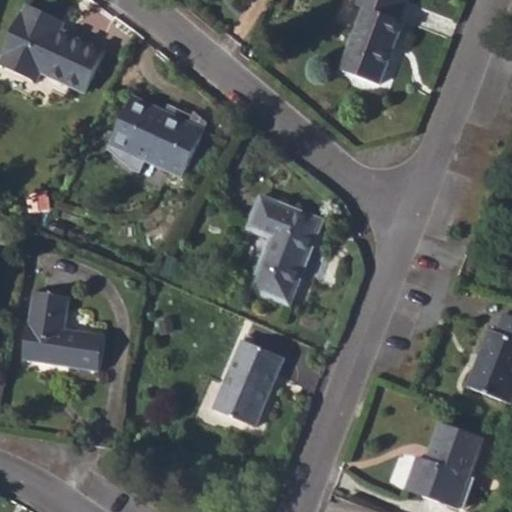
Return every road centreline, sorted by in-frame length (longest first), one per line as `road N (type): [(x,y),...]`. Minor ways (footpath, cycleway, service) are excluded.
road 1 (residential): [(136,0),(413,221)]
road 2 (residential): [(413,221),(300,511)]
road 3 (residential): [(496,0),(413,221)]
